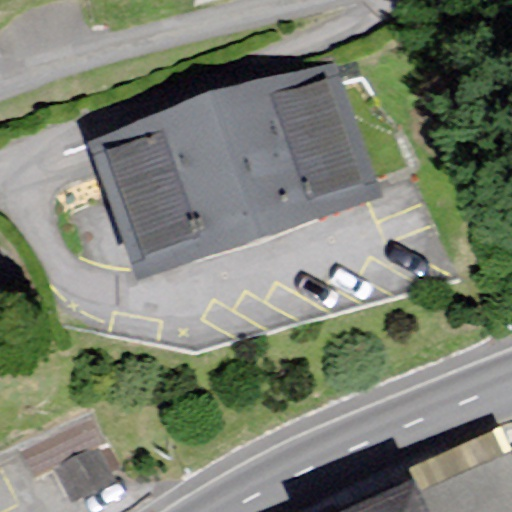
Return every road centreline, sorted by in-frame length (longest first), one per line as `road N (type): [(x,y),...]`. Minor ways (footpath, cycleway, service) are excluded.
road 1 (secondary): [(222,511),(511,381)]
road 2 (residential): [(288,0),(56,64),(0,88)]
